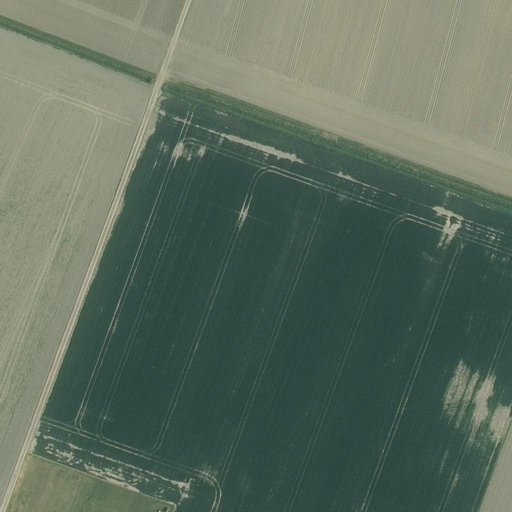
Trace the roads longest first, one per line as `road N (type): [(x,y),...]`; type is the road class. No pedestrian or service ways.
road 1 (track): [(163,73),(3,511)]
road 2 (track): [(189,0),(163,73),(511,202)]
